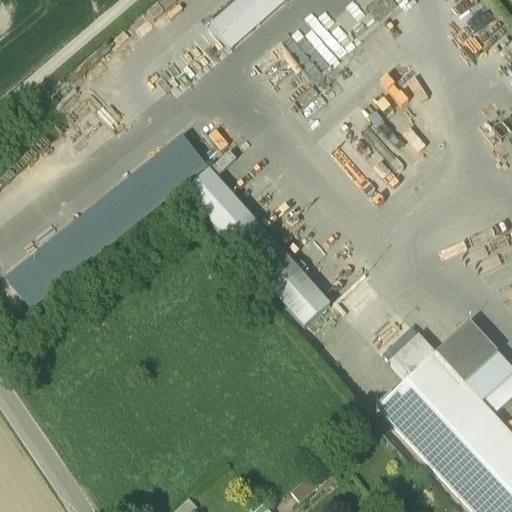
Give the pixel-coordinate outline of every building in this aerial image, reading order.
[(244,0),(209,31),(230,54),(291,0),(244,0)] [(39,311),(183,196),(208,174),(182,143),(12,280),(39,311)] [(329,309),(208,174),(183,196),(304,331),(329,309)] [(497,355),(470,325),(436,356),(436,357),(463,386),(497,355)] [(511,511),(511,439),(463,386),(436,357),(377,411),(469,511),(511,511)] [(308,481),(290,496),(299,507),(317,492),(308,481)]
